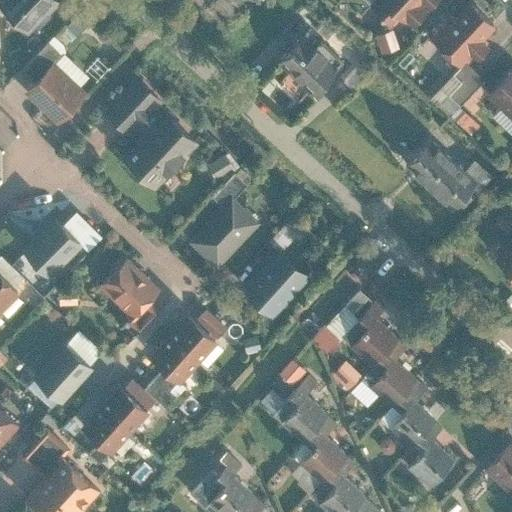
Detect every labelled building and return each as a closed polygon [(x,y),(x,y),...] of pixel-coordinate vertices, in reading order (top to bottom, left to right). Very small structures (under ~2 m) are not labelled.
[(0,0),(26,25),(43,7),(49,7),(53,3),(52,0),(0,0)] [(212,0),(212,1),(231,18),(247,0),(212,0)] [(402,10),(412,19),(429,0),(375,0),(394,19),(402,10)] [(472,0),(465,0),(430,35),(458,60),(463,55),(470,48),(474,53),(488,38),(484,34),(495,22),(472,0)] [(67,22),(77,29),(89,14),(79,6),(67,22)] [(378,28),(384,46),(398,42),(392,24),(378,28)] [(339,58),(306,28),(277,60),(310,90),(339,58)] [(39,75),(56,57),(64,50),(51,38),(27,64),(39,75)] [(463,55),(458,60),(428,92),(449,112),(486,75),(463,55)] [(39,75),(28,87),(59,116),(87,87),(56,57),(39,75)] [(511,65),(488,94),(511,114),(511,65)] [(158,181),(198,136),(159,103),(165,96),(139,74),(112,104),(143,133),(126,152),(158,181)] [(467,166),(430,135),(405,164),(453,206),(473,183),(479,188),(492,174),(474,158),(467,166)] [(207,159),(217,174),(236,161),(227,146),(207,159)] [(234,193),(236,195),(250,180),(238,170),(216,194),(226,201),(234,193)] [(193,236),(220,261),(261,218),(236,195),(234,193),(226,201),(193,236)] [(511,197),(499,210),(511,223),(511,222),(511,197)] [(77,207),(62,222),(82,242),(87,247),(102,232),(77,207)] [(54,213),(21,245),(49,273),(82,242),(62,222),(54,213)] [(511,234),(494,254),(509,267),(508,274),(511,278),(511,234)] [(276,309),(310,271),(281,246),(248,284),(276,309)] [(159,284),(130,256),(105,282),(134,310),(148,296),(159,284)] [(0,271),(0,307),(2,309),(20,289),(0,271)] [(161,308),(148,296),(134,310),(129,315),(142,326),(161,308)] [(374,363),(399,335),(377,316),(386,306),(376,297),(342,334),(374,363)] [(189,310),(171,332),(203,358),(220,336),(189,310)] [(184,380),(203,358),(171,332),(153,354),(166,364),(180,377),(184,380)] [(391,403),(416,376),(395,358),(407,343),(399,335),(374,363),(361,378),(391,403)] [(63,338),(32,372),(62,398),(92,365),(63,338)] [(293,381),(306,365),(292,353),(279,369),(293,381)] [(348,385),(362,371),(346,354),(332,369),(348,385)] [(166,364),(147,386),(160,396),(170,403),(179,392),(172,386),(180,377),(166,364)] [(304,440),(328,415),(304,394),(318,379),(309,372),(272,412),(304,440)] [(135,375),(128,385),(153,406),(160,396),(147,386),(135,375)] [(413,445),(434,420),(436,417),(415,399),(426,385),(416,376),(391,403),(401,411),(388,425),(413,445)] [(121,380),(102,403),(134,429),(153,406),(128,385),(121,380)] [(0,437),(17,417),(0,402),(0,437)] [(115,452),(134,429),(102,403),(83,425),(115,452)] [(325,481),(347,456),(324,435),(336,422),(328,415),(304,440),(311,446),(300,459),(325,481)] [(408,465),(431,483),(454,456),(432,438),(442,426),(434,420),(413,445),(420,451),(408,465)] [(50,474),(65,457),(62,455),(71,445),(50,427),(26,455),(50,474)] [(511,492),(511,439),(511,440),(486,470),(511,492)] [(330,511),(352,511),(365,498),(342,479),(355,463),(347,456),(325,481),(313,495),(330,511)] [(47,511),(78,511),(100,489),(65,457),(50,474),(30,496),(47,511)] [(219,511),(239,511),(254,496),(231,475),(239,467),(230,460),(218,472),(212,467),(190,492),(205,504),(208,502),(219,511)] [(258,511),(265,505),(254,496),(239,511),(258,511)] [(377,511),(379,510),(365,498),(352,511),(377,511)]
